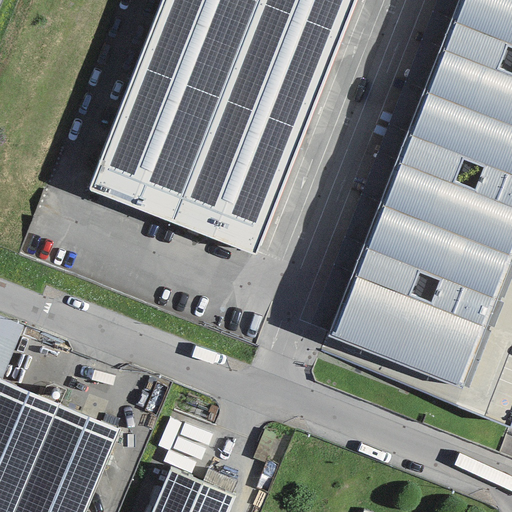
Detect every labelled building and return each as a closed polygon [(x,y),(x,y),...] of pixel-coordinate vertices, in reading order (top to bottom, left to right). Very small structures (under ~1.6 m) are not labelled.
[(355,0),(164,0),(89,191),(255,256),(355,0)] [(511,0),(459,0),(329,337),(460,387),(453,405),(508,427),(511,417),(511,0)] [(23,326),(0,317),(0,379),(2,380),(23,326)] [(2,380),(0,379),(0,511),(84,511),(119,429),(2,380)] [(228,511),(235,497),(169,469),(151,511),(228,511)]
